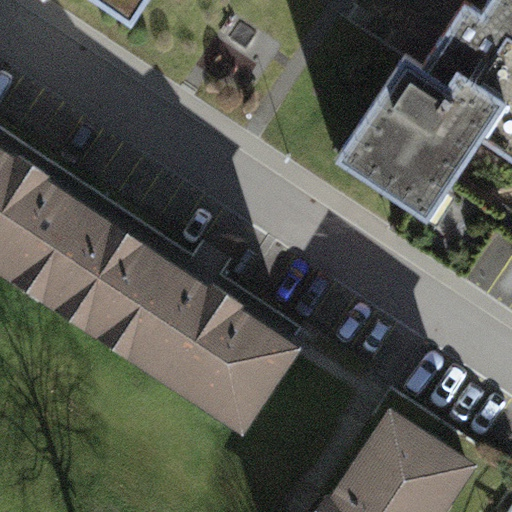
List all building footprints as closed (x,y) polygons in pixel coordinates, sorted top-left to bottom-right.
[(81,0),(153,49),(186,0),(81,0)] [(511,0),(491,0),(441,73),(431,66),(351,184),(436,242),(502,146),(511,152),(511,0)] [(0,266),(70,313),(132,220),(0,132),(0,266)] [(299,332),(132,220),(70,313),(237,425),(299,332)] [(321,511),(444,511),(473,465),(383,411),(321,511)]
